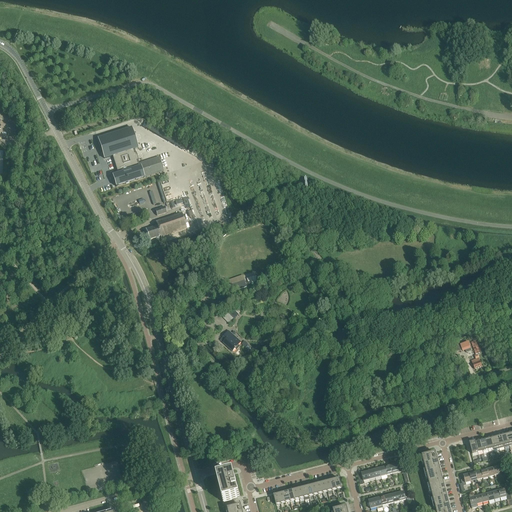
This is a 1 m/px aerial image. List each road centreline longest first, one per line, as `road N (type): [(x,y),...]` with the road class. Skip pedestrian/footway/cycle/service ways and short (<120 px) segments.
road 1 (unclassified): [(511,227),(357,192),(148,84),(45,111)]
road 2 (unclassified): [(195,476),(141,281),(58,134)]
road 3 (unclassified): [(275,26),(377,81),(511,117)]
road 4 (residential): [(62,511),(195,476)]
